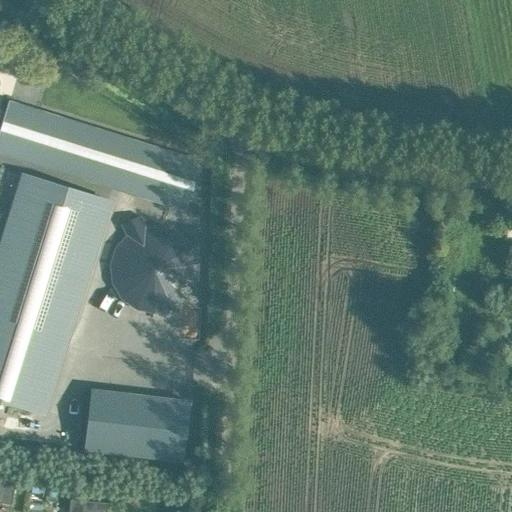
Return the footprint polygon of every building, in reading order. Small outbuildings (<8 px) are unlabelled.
[(197,166),(7,104),(0,121),(0,151),(181,209),(197,166)] [(0,233),(0,403),(33,414),(101,201),(19,175),(0,233)] [(112,265),(112,266),(112,274),(112,275),(114,281),(114,282),(114,283),(118,290),(118,291),(123,297),(124,299),(129,303),(134,306),(135,306),(137,307),(144,309),(145,309),(153,310),(154,310),(162,309),(169,307),(170,307),(172,305),(177,302),(178,302),(183,297),(184,296),(188,290),(189,289),(192,282),(192,281),(192,280),(193,274),(194,273),(194,272),(193,265),(193,264),(192,257),(192,256),(191,256),(188,249),(188,248),(186,246),(184,244),(183,242),(181,240),(177,236),(176,236),(170,232),(169,232),(168,232),(163,230),(161,230),(161,229),(153,229),(152,229),(151,229),(144,230),(143,230),(129,237),(128,237),(123,242),(122,243),(114,257),(114,259),(112,265)] [(186,399),(67,387),(61,447),(180,459),(186,399)] [(0,478),(0,503),(10,505),(15,481),(0,478)] [(70,500),(68,511),(106,511),(107,503),(70,500)]
